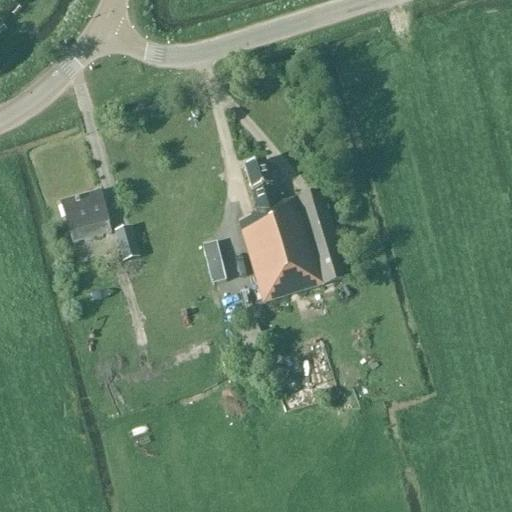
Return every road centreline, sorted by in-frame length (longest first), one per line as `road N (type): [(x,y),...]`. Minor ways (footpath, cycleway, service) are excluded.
road 1 (unclassified): [(100,31),(143,52),(196,55),(374,0)]
road 2 (tertiary): [(0,118),(66,69),(100,31)]
